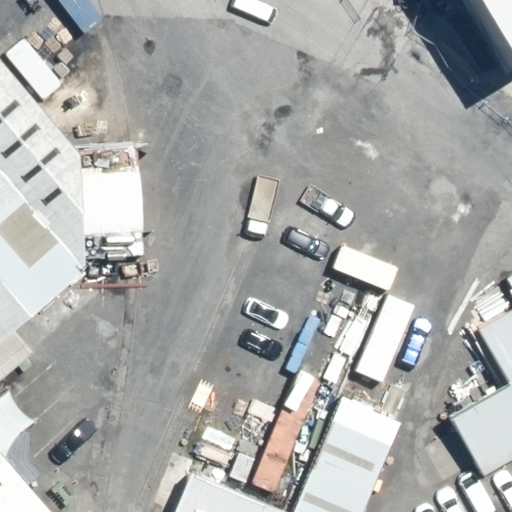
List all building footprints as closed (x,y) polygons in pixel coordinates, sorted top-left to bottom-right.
[(511,0),(474,0),(511,64),(511,0)] [(0,387),(35,358),(17,337),(86,278),(82,155),(0,59),(0,387)] [(267,239),(150,511),(331,511),(420,303),(267,239)] [(410,453),(438,504),(511,463),(511,320),(438,361),(470,420),(410,453)] [(0,511),(47,511),(0,456),(0,511)]
